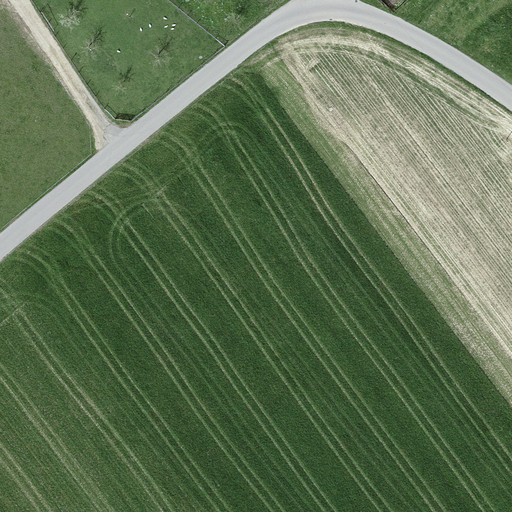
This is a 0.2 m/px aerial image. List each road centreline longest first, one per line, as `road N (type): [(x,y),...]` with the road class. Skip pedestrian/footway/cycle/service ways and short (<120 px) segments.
road 1 (unclassified): [(315,0),(60,205)]
road 2 (unclassified): [(511,103),(413,36),(336,0)]
road 3 (track): [(8,0),(124,153)]
